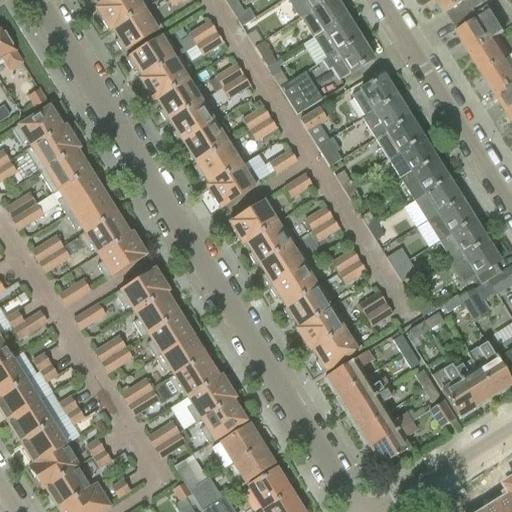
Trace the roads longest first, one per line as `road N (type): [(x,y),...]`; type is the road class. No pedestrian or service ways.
road 1 (residential): [(355,511),(31,0)]
road 2 (residential): [(511,220),(374,0)]
road 3 (residential): [(380,511),(511,428)]
